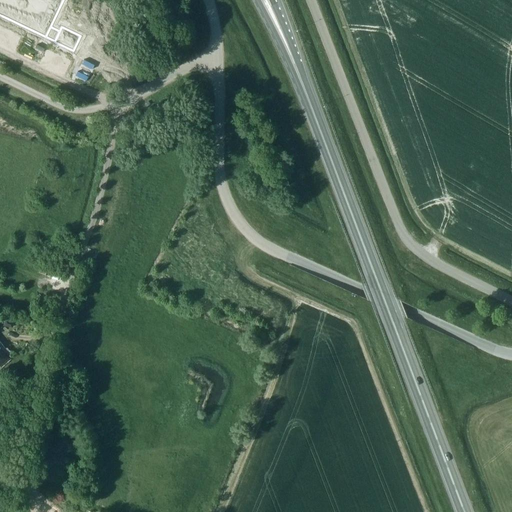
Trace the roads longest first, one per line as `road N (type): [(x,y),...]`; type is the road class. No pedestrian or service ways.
road 1 (unclassified): [(511,353),(253,235),(221,182),(217,59)]
road 2 (trunk): [(464,511),(311,109)]
road 3 (unclassified): [(511,300),(409,242),(310,0)]
road 4 (unclassified): [(49,333),(99,200),(119,104)]
road 5 (unclassified): [(119,104),(65,107),(0,76)]
road 6 (trunk): [(258,0),(311,109)]
